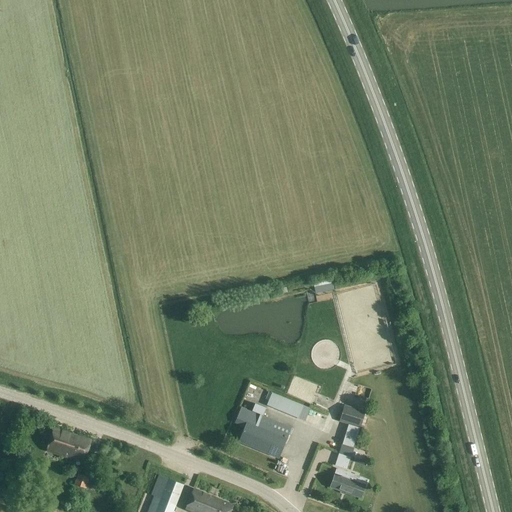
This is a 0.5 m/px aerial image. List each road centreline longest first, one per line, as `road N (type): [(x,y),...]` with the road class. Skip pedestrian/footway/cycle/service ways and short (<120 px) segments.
road 1 (primary): [(492,511),(421,232),(333,0)]
road 2 (tertiary): [(292,511),(264,490),(0,388)]
